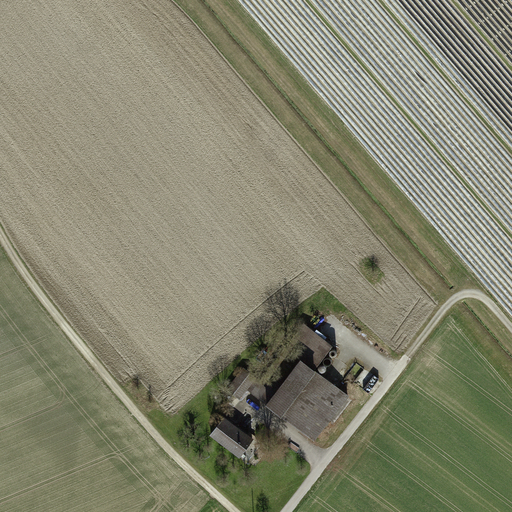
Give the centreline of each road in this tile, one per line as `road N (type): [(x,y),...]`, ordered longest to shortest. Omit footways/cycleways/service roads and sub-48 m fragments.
road 1 (track): [(236,511),(138,414),(0,237)]
road 2 (track): [(286,511),(456,292),(480,293),(511,330)]
